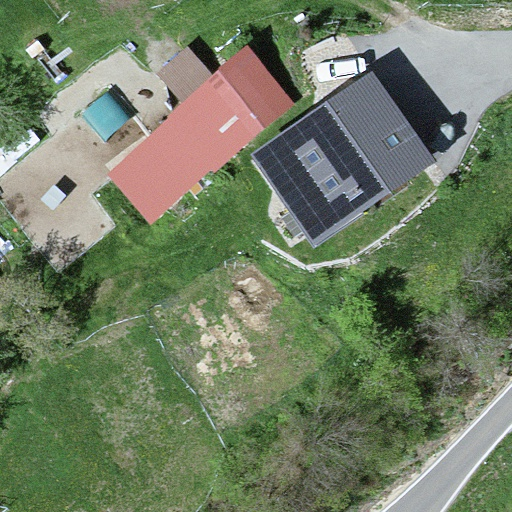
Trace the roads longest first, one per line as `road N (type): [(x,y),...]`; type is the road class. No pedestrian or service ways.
road 1 (track): [(511,23),(328,7)]
road 2 (tertiary): [(511,405),(413,511)]
